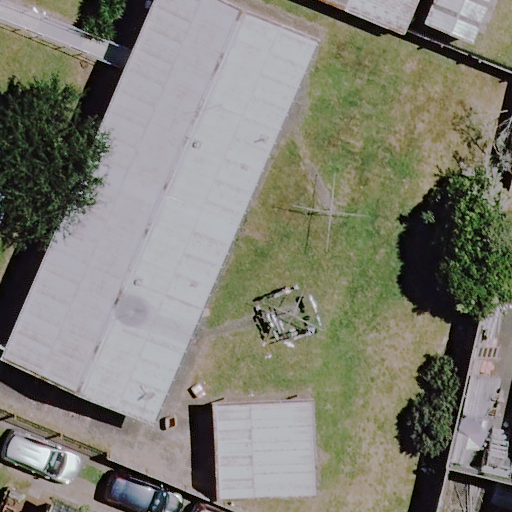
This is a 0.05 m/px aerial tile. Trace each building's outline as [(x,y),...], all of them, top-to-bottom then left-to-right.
[(314,39),(222,0),(151,0),(0,353),(0,361),(149,425),(314,39)] [(414,0),(304,0),(304,1),(400,37),(414,0)] [(511,19),(511,0),(430,0),(418,34),(497,62),(511,19)] [(307,403),(208,405),(210,505),(310,502),(307,403)] [(76,511),(48,500),(42,511),(76,511)]
